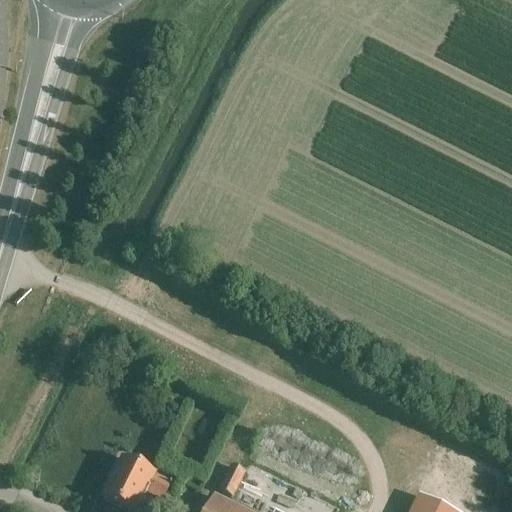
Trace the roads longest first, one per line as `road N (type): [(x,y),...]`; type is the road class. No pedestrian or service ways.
road 1 (track): [(375,511),(374,467),(362,440),(322,410),(143,319)]
road 2 (tertiary): [(0,256),(72,50),(98,8)]
road 3 (tertiary): [(49,0),(0,253)]
